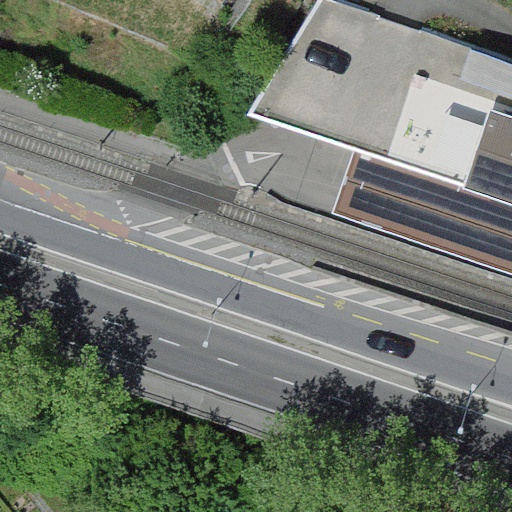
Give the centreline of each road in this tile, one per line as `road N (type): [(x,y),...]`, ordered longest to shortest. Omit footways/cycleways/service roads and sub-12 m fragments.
road 1 (primary): [(0,287),(511,459)]
road 2 (primary): [(511,374),(0,202)]
